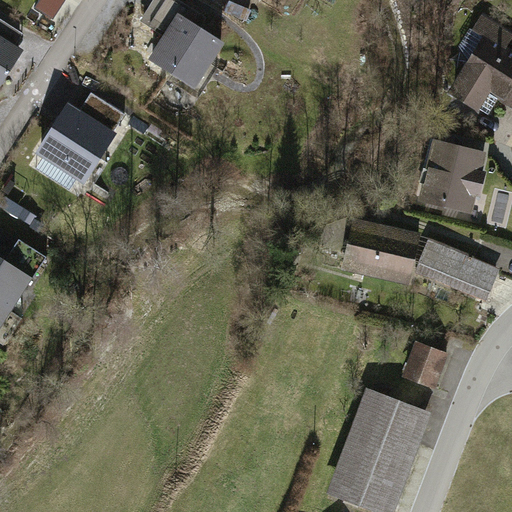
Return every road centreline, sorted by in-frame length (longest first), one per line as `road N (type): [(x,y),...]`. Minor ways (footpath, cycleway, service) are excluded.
road 1 (residential): [(426,511),(477,378),(511,327)]
road 2 (residential): [(97,0),(0,149)]
